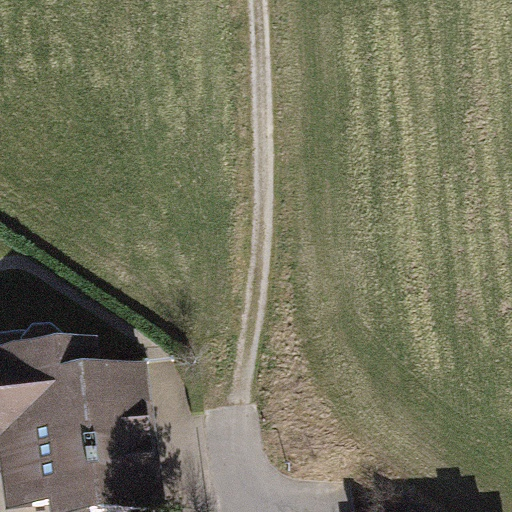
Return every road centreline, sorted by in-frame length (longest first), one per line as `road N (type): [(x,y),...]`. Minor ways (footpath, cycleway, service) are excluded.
road 1 (track): [(245,391),(261,289),(258,0)]
road 2 (residential): [(255,511),(245,391)]
